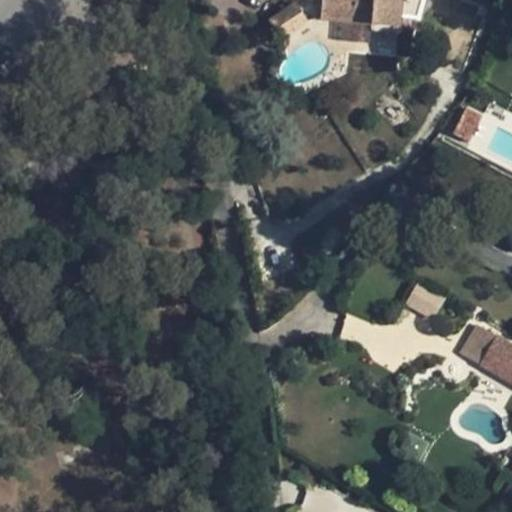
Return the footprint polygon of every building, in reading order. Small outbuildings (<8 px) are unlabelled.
[(321,0),(320,20),(371,25),(371,26),(399,28),(401,0),(321,0)] [(416,20),(421,0),(401,0),(399,28),(414,29),(416,20)] [(493,7),(471,0),(421,0),(416,20),(482,44),(493,7)] [(310,24),(295,2),(267,21),(283,43),(310,24)] [(468,112),(457,136),(467,141),(478,117),(468,112)] [(434,318),(444,299),(416,284),(405,303),(434,318)] [(481,366),(498,337),(477,325),(461,354),(481,366)] [(511,344),(498,337),(481,366),(506,381),(511,384),(511,344)] [(511,384),(506,381),(502,387),(511,393),(511,384)]
